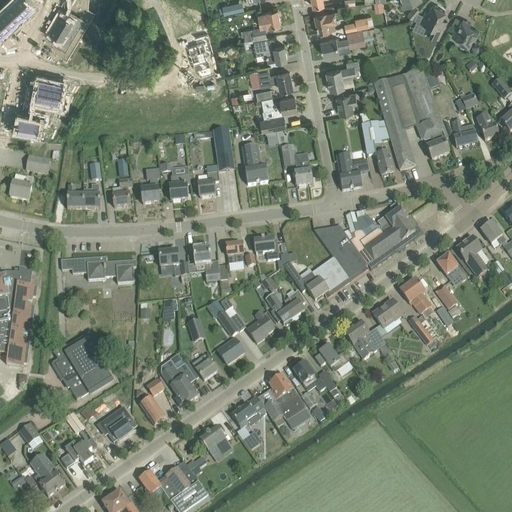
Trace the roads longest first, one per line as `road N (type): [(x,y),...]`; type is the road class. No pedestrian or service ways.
road 1 (tertiary): [(63,511),(468,219)]
road 2 (residential): [(333,205),(92,233),(0,220)]
road 3 (residential): [(169,9),(183,58),(177,73),(153,86),(68,78),(16,63)]
road 4 (residential): [(333,205),(295,0)]
